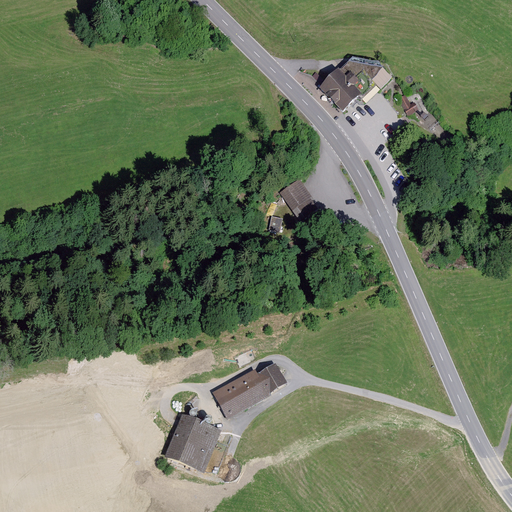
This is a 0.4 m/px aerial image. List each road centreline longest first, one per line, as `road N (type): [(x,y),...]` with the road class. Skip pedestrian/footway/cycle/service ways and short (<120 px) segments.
road 1 (secondary): [(202,0),(345,150),(467,419),(511,495)]
road 2 (track): [(467,419),(455,424),(296,377)]
